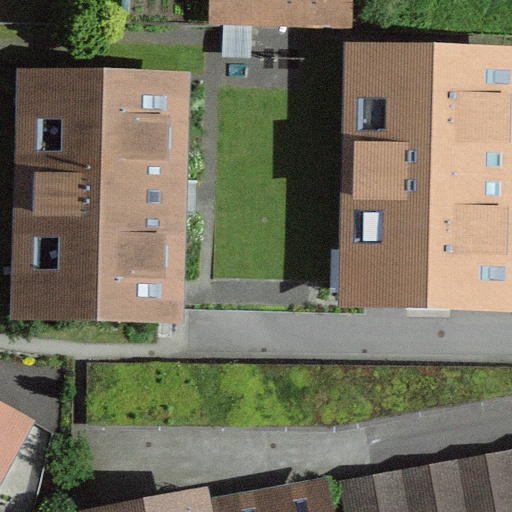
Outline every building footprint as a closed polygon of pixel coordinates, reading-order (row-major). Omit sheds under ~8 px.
[(356,23),(356,0),(217,0),(217,18),(356,23)] [(503,254),(508,99),(496,98),(497,61),(459,60),(460,48),(408,46),(408,58),(370,57),(369,95),(357,94),(353,250),(365,250),(364,298),(402,299),(401,309),(453,310),(453,300),(491,301),(492,254),(503,254)] [(43,81),(42,116),(28,116),(24,275),(37,275),(36,310),(158,314),(159,279),(173,280),(174,216),(181,216),(181,184),(175,184),(177,121),(163,120),(164,84),(43,81)] [(511,367),(87,364),(87,424),(334,426),(511,394),(511,367)] [(0,447),(12,424),(0,417),(0,447)] [(511,511),(511,455),(374,480),(379,511),(511,511)] [(191,511),(190,506),(156,511),(320,511),(318,496),(233,511),(191,511)]
